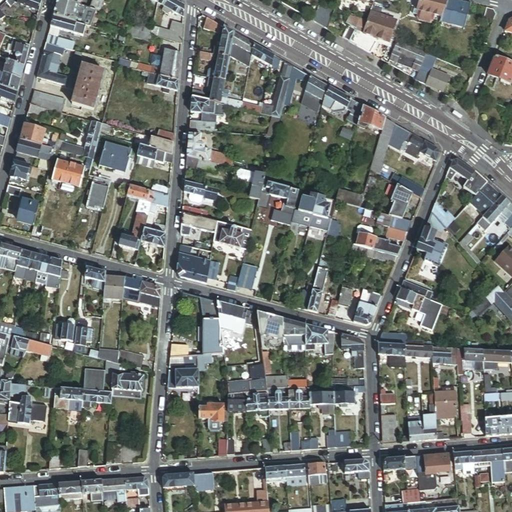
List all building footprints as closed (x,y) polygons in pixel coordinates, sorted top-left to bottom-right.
[(15,3),(9,0),(0,7),(0,8),(7,16),(13,11),(11,7),(15,3)] [(36,0),(9,0),(15,3),(39,14),(42,2),(36,0)] [(87,8),(90,0),(81,0),(80,6),(87,8)] [(185,7),(173,0),(159,0),(158,4),(164,7),(172,12),(184,18),(185,7)] [(441,16),(448,0),(419,0),(417,10),(441,16)] [(471,4),(454,0),(448,0),(441,16),(440,20),(439,22),(464,29),(471,4)] [(80,6),(74,5),(58,1),(54,17),(83,25),(90,27),(94,10),(87,8),(80,6)] [(312,21),(322,27),(327,30),(332,16),(333,13),(334,11),(319,5),(312,21)] [(494,10),(480,7),(477,17),(494,21),(496,15),(494,10)] [(441,16),(417,10),(416,14),(440,20),(441,16)] [(397,21),(370,12),(367,21),(364,28),(363,34),(378,42),(379,40),(389,44),(397,21)] [(80,36),(83,25),(54,17),(51,28),(59,30),(80,36)] [(350,17),(347,22),(358,26),(364,28),(367,21),(350,17)] [(221,27),(208,19),(204,30),(219,34),(221,27)] [(159,29),(157,35),(153,34),(152,37),(181,45),(183,26),(177,24),(176,24),(161,20),(159,29)] [(349,42),(356,30),(349,26),(342,38),(349,42)] [(364,28),(358,26),(356,30),(363,34),(364,28)] [(150,37),(152,37),(153,34),(157,35),(159,29),(152,27),(150,37)] [(235,34),(224,28),(220,48),(218,57),(230,59),(232,46),(235,34)] [(358,47),(363,34),(356,30),(349,42),(358,47)] [(127,31),(127,32),(125,37),(149,44),(150,37),(127,31)] [(56,39),(58,34),(50,32),(46,45),(56,47),(59,48),(61,40),(56,39)] [(254,46),(235,34),(232,46),(252,56),(254,46)] [(378,42),(363,34),(358,47),(370,54),(378,42)] [(75,44),(61,40),(59,48),(64,49),(72,52),(75,44)] [(397,43),(390,60),(419,72),(426,55),(397,43)] [(24,69),(30,47),(22,44),(20,47),(12,44),(8,58),(7,61),(24,69)] [(56,47),(46,45),(44,52),(54,55),(56,47)] [(275,57),(254,46),(252,56),(252,58),(272,69),(275,57)] [(62,57),(64,49),(59,48),(56,47),(54,55),(44,52),(37,80),(47,82),(49,74),(51,75),(54,65),(57,66),(60,56),(62,57)] [(178,81),(181,55),(165,52),(163,61),(161,68),(160,71),(138,65),(137,71),(147,74),(150,74),(178,81)] [(78,68),(81,55),(75,53),(72,66),(78,68)] [(511,58),(497,53),(495,58),(511,64),(511,58)] [(213,56),(200,54),(199,61),(210,64),(214,61),(218,62),(215,77),(214,81),(225,83),(227,76),(230,59),(218,57),(213,56)] [(436,59),(426,55),(419,72),(416,80),(425,85),(443,93),(449,78),(432,71),(436,59)] [(511,79),(511,64),(495,58),(488,76),(501,81),(500,82),(510,86),(511,79)] [(21,82),(24,69),(7,61),(5,65),(3,74),(21,82)] [(82,67),(72,106),(93,111),(103,73),(82,67)] [(305,75),(294,68),(290,80),(290,81),(296,83),(297,80),(303,82),(305,75)] [(21,82),(3,74),(0,73),(0,87),(18,94),(21,82)] [(177,93),(178,81),(150,74),(149,78),(147,85),(164,89),(170,91),(177,93)] [(290,80),(281,77),(276,97),(285,99),(287,92),(290,81),(290,80)] [(326,91),(327,87),(310,78),(307,93),(323,102),(326,91)] [(221,106),(222,99),(224,88),(225,83),(214,81),(210,80),(209,80),(207,89),(209,90),(208,94),(211,95),(210,100),(206,99),(202,93),(192,92),(192,99),(215,104),(218,105),(221,106)] [(296,83),(290,81),(287,92),(293,93),(296,83)] [(15,105),(18,94),(0,87),(0,99),(1,100),(6,101),(15,105)] [(363,108),(330,89),(328,92),(327,94),(324,105),(332,110),(335,104),(352,114),(347,122),(357,129),(363,108)] [(285,99),(284,105),(290,107),(293,93),(287,92),(285,99)] [(35,93),(32,106),(44,110),(61,114),(64,102),(35,93)] [(323,102),(307,93),(304,106),(320,114),(323,102)] [(280,120),(284,105),(285,99),(276,97),(273,108),(271,118),(273,118),(280,120)] [(215,107),(215,104),(192,99),(190,114),(214,116),(215,107)] [(241,111),(243,104),(222,99),(221,106),(241,111)] [(260,108),(243,104),(241,111),(260,115),(262,110),(263,105),(263,104),(261,103),(260,108)] [(273,108),(263,105),(262,110),(267,111),(266,116),(271,118),(273,108)] [(32,106),(30,106),(28,114),(42,118),(44,110),(32,106)] [(0,115),(6,117),(9,112),(0,108),(0,115)] [(385,120),(363,108),(357,129),(364,131),(367,130),(368,128),(382,131),(385,120)] [(0,126),(8,130),(11,119),(6,117),(0,115),(0,126)] [(275,140),(280,120),(273,118),(268,139),(268,140),(275,140)] [(394,125),(385,120),(382,131),(370,171),(378,175),(379,176),(382,166),(388,144),(394,125)] [(99,136),(101,126),(91,123),(84,150),(77,148),(76,151),(61,147),(59,152),(92,161),(99,136)] [(189,131),(205,133),(206,125),(190,123),(189,131)] [(206,125),(205,133),(213,134),(213,125),(206,125)] [(409,134),(394,125),(388,144),(390,146),(395,138),(405,143),(409,134)] [(46,132),(25,126),(21,142),(54,150),(57,138),(57,137),(53,136),(51,143),(44,141),(46,132)] [(353,133),(343,129),(340,136),(351,140),(353,133)] [(173,144),(174,135),(159,131),(156,140),(173,144)] [(437,150),(409,134),(405,143),(395,138),(390,146),(416,160),(419,154),(436,163),(439,155),(437,150)] [(201,137),(189,136),(187,159),(219,166),(223,167),(233,169),(235,162),(228,161),(228,158),(226,157),(226,156),(204,152),(205,147),(200,147),(201,142),(205,142),(206,139),(201,138),(201,137)] [(59,152),(61,147),(63,140),(57,138),(54,150),(59,152)] [(172,156),(173,144),(156,140),(151,139),(148,150),(172,156)] [(54,150),(21,142),(15,163),(29,167),(31,159),(41,161),(39,170),(48,172),(54,150)] [(104,145),(98,168),(125,175),(131,152),(104,145)] [(171,165),(172,156),(148,150),(140,147),(138,158),(163,166),(164,163),(171,165)] [(57,162),(52,181),(79,189),(84,170),(64,164),(65,159),(60,158),(59,162),(57,162)] [(217,174),(219,166),(187,159),(186,169),(217,176),(217,174)] [(467,198),(471,201),(487,184),(475,173),(456,161),(453,162),(446,177),(451,181),(459,172),(469,182),(464,187),(470,194),(467,198)] [(29,167),(15,163),(11,180),(25,184),(28,175),(29,170),(30,167),(29,167)] [(390,171),(382,166),(379,176),(383,179),(386,180),(387,177),(390,171)] [(255,174),(265,176),(267,169),(262,168),(261,171),(251,168),(250,173),(255,174)] [(370,171),(363,201),(361,210),(369,212),(371,204),(378,175),(370,171)] [(261,194),(263,184),(265,176),(255,174),(249,199),(259,201),(261,194)] [(421,200),(424,192),(398,177),(396,182),(394,185),(413,195),(421,200)] [(185,183),(197,186),(197,184),(193,183),(194,180),(185,178),(185,183)] [(104,181),(95,179),(93,185),(102,188),(104,181)] [(102,188),(109,190),(111,183),(104,181),(102,188)] [(212,190),(197,186),(185,183),(184,194),(190,195),(202,198),(209,200),(212,190)] [(298,196),(299,193),(263,184),(261,194),(269,196),(268,197),(286,202),(285,207),(294,210),(298,196)] [(485,216),(502,197),(487,184),(471,201),(470,202),(485,216)] [(96,209),(103,211),(109,190),(102,188),(93,185),(87,209),(95,212),(96,209)] [(154,185),(152,193),(154,193),(169,197),(169,190),(154,185)] [(409,206),(413,195),(394,185),(391,203),(394,204),(393,211),(391,218),(392,218),(402,221),(409,206)] [(9,186),(6,195),(19,199),(21,190),(9,186)] [(152,193),(130,187),(127,198),(139,201),(151,204),(154,193),(152,193)] [(154,193),(151,204),(149,213),(149,214),(153,215),(154,215),(156,209),(155,209),(156,206),(168,209),(169,197),(154,193)] [(269,196),(261,194),(259,201),(257,207),(266,210),(268,197),(269,196)] [(363,201),(340,194),(338,203),(342,204),(361,210),(363,201)] [(201,202),(202,198),(190,195),(189,199),(191,202),(199,204),(201,202)] [(313,217),(318,198),(310,196),(309,202),(302,200),(299,214),(313,217)] [(511,206),(502,197),(485,216),(479,222),(487,229),(504,211),(510,216),(503,223),(511,230),(511,228),(511,206)] [(325,207),(326,200),(318,198),(313,217),(328,221),(331,208),(325,207)] [(149,213),(151,204),(139,201),(136,213),(137,215),(139,216),(140,213),(142,213),(142,211),(149,213)] [(34,227),(39,207),(23,203),(17,222),(34,227)] [(342,204),(338,203),(333,220),(338,222),(342,204)] [(393,211),(371,204),(369,212),(385,216),(391,218),(393,211)] [(435,205),(431,214),(445,229),(454,220),(447,212),(444,215),(435,205)] [(199,220),(201,212),(183,208),(182,215),(199,220)] [(208,214),(201,212),(199,220),(206,221),(208,214)] [(299,214),(294,212),(291,224),(310,229),(313,217),(299,214)] [(153,215),(149,214),(147,218),(144,231),(149,232),(153,215)] [(445,229),(431,214),(426,228),(441,234),(445,229)] [(144,231),(147,218),(139,216),(137,215),(132,233),(136,234),(134,240),(141,242),(144,231)] [(215,236),(217,224),(206,221),(199,220),(182,215),(180,236),(190,239),(192,230),(215,236)] [(392,218),(391,218),(385,216),(382,227),(388,228),(392,218)] [(402,221),(392,218),(388,228),(407,234),(411,223),(402,221)] [(339,224),(332,222),(328,239),(338,242),(339,239),(335,238),(339,224)] [(245,252),(251,232),(217,224),(215,236),(213,244),(245,252)] [(166,236),(166,228),(155,225),(153,233),(166,236)] [(360,228),(359,234),(374,238),(376,232),(374,229),(363,226),(360,228)] [(404,242),(407,234),(388,228),(386,237),(404,242)] [(416,251),(426,255),(424,262),(433,266),(439,269),(441,264),(440,264),(446,250),(447,250),(448,246),(446,245),(445,247),(433,242),(436,235),(425,230),(416,251)] [(132,233),(123,231),(119,247),(138,252),(140,244),(141,242),(134,240),(136,234),(132,233)] [(149,232),(144,231),(141,242),(140,244),(164,250),(166,236),(153,233),(149,232)] [(389,246),(390,243),(374,238),(359,234),(355,247),(397,258),(401,250),(389,246)] [(460,242),(463,245),(464,246),(472,238),(467,234),(460,242)] [(212,255),(213,248),(195,244),(194,252),(212,255)] [(22,252),(0,245),(0,257),(5,259),(9,260),(19,263),(22,252)] [(394,266),(397,258),(355,247),(354,246),(349,266),(351,267),(355,255),(394,266)] [(511,251),(508,248),(495,261),(511,276),(511,251)] [(210,262),(212,255),(194,252),(179,249),(177,274),(180,278),(206,286),(209,271),(210,262)] [(32,254),(22,252),(19,263),(16,273),(14,278),(26,281),(26,278),(28,270),(32,254)] [(42,257),(32,254),(28,270),(38,273),(42,257)] [(51,259),(42,257),(38,273),(47,275),(51,259)] [(62,262),(51,259),(47,275),(56,277),(61,279),(62,262)] [(19,263),(9,260),(8,263),(7,266),(10,271),(16,273),(19,263)] [(331,264),(321,261),(319,268),(329,271),(331,264)] [(219,264),(210,262),(209,271),(217,273),(219,264)] [(319,268),(313,292),(323,295),(329,271),(319,268)] [(106,274),(86,269),(85,279),(92,281),(105,285),(105,278),(106,274)] [(38,273),(28,270),(26,278),(29,278),(37,280),(38,279),(38,273)] [(217,273),(209,271),(206,286),(215,288),(217,273)] [(238,280),(236,288),(252,292),(255,277),(240,273),(238,280)] [(56,277),(47,275),(47,281),(46,288),(59,290),(60,282),(55,281),(56,277)] [(105,278),(105,285),(104,292),(104,299),(123,301),(123,299),(125,279),(105,278)] [(227,291),(235,293),(236,288),(238,280),(230,278),(227,291)] [(159,288),(125,279),(123,299),(138,303),(139,295),(160,300),(161,291),(159,288)] [(104,292),(105,285),(92,281),(91,285),(93,289),(104,292)] [(432,294),(404,283),(401,291),(429,302),(432,294)] [(504,294),(498,288),(486,300),(492,306),(493,305),(504,294)] [(352,292),(343,289),(339,301),(339,304),(338,307),(347,310),(352,292)] [(359,305),(354,325),(365,328),(370,325),(382,296),(363,290),(359,305)] [(429,302),(401,291),(396,301),(413,308),(411,313),(424,318),(431,303),(429,302)] [(313,292),(307,312),(317,315),(323,295),(313,292)] [(493,305),(511,324),(511,304),(504,294),(493,305)] [(160,309),(160,300),(139,295),(138,303),(160,309)] [(438,299),(436,305),(444,308),(446,302),(438,299)] [(217,304),(201,300),(204,323),(213,322),(212,308),(217,307),(217,304)] [(486,300),(483,303),(473,313),(471,315),(478,321),(488,311),(487,311),(492,306),(486,300)] [(334,320),(338,307),(339,304),(336,303),(333,302),(329,318),(334,320)] [(217,307),(218,317),(222,318),(222,317),(243,322),(244,319),(248,320),(250,313),(217,304),(217,307)] [(223,356),(219,323),(218,317),(217,307),(212,308),(213,322),(204,323),(203,357),(208,357),(223,356)] [(283,321),(257,314),(259,335),(283,341),(283,321)] [(218,317),(219,323),(241,329),(243,322),(222,317),(222,318),(218,317)] [(305,327),(283,321),(283,341),(284,345),(284,349),(305,348),(305,327)] [(83,325),(78,324),(76,337),(76,340),(76,347),(87,348),(89,322),(84,322),(83,325)] [(16,328),(2,324),(0,330),(0,334),(13,338),(16,328)] [(74,343),(74,340),(75,337),(75,327),(58,325),(57,342),(74,343)] [(334,335),(305,327),(305,348),(305,353),(315,353),(315,348),(324,348),(333,347),(334,335)] [(29,332),(16,328),(13,338),(28,342),(29,332)] [(41,335),(29,332),(28,342),(32,343),(40,345),(41,335)] [(0,346),(2,347),(0,353),(0,367),(4,369),(8,356),(10,349),(13,338),(0,334),(0,346)] [(259,335),(260,339),(284,345),(283,341),(259,335)] [(44,336),(42,343),(50,345),(52,338),(44,336)] [(358,341),(341,337),(342,350),(351,349),(352,357),(354,357),(355,370),(364,369),(363,347),(358,341)] [(378,346),(385,347),(387,343),(388,340),(382,337),(378,346)] [(28,342),(13,338),(10,349),(22,352),(22,351),(29,352),(32,343),(28,342)] [(40,345),(32,343),(29,352),(29,354),(19,369),(23,371),(33,355),(45,357),(44,362),(50,363),(53,348),(40,345)] [(404,359),(404,348),(391,347),(385,347),(378,346),(379,357),(390,358),(404,359)] [(76,347),(75,354),(86,357),(87,348),(76,347)] [(333,347),(324,348),(324,357),(333,357),(333,347)] [(432,360),(432,349),(423,349),(404,348),(404,359),(432,360)] [(456,368),(455,351),(432,349),(432,360),(432,366),(456,368)] [(188,350),(170,350),(170,358),(188,358),(188,350)] [(462,371),(483,373),(483,371),(482,352),(456,351),(458,378),(462,378),(462,371)] [(127,354),(119,352),(118,364),(125,366),(127,354)] [(509,354),(482,352),(483,371),(497,372),(497,365),(511,366),(509,354)] [(143,358),(127,354),(125,366),(141,370),(143,358)] [(113,357),(100,355),(99,360),(106,362),(113,364),(113,357)] [(263,368),(264,378),(270,377),(267,355),(262,355),(263,368)] [(209,364),(208,357),(203,357),(196,358),(196,380),(201,380),(201,365),(209,364)] [(196,380),(196,358),(188,358),(170,358),(169,367),(185,366),(189,366),(189,371),(185,372),(168,372),(167,389),(196,390),(196,380)] [(404,359),(390,358),(389,371),(405,371),(404,359)] [(113,364),(106,362),(106,374),(105,375),(114,376),(114,364),(113,364)] [(133,369),(114,364),(114,376),(112,395),(112,400),(142,401),(143,393),(144,393),(145,379),(138,378),(138,376),(133,376),(133,369)] [(247,385),(248,394),(266,393),(265,381),(264,378),(263,368),(248,370),(250,385),(247,385)] [(106,374),(86,372),(84,392),(104,394),(105,375),(106,374)] [(489,377),(483,377),(484,395),(496,395),(495,390),(490,391),(489,377)] [(287,380),(265,381),(266,393),(287,392),(287,385),(287,380)] [(364,380),(346,381),(346,389),(365,388),(364,380)] [(346,381),(331,382),(331,390),(332,390),(346,389),(346,381)] [(12,384),(1,383),(0,393),(11,394),(12,386),(12,384)] [(287,385),(287,392),(306,391),(306,383),(287,385)] [(248,394),(247,385),(226,387),(227,396),(235,395),(246,395),(248,394)] [(16,386),(12,386),(11,394),(27,395),(27,390),(27,387),(16,386)] [(346,389),(332,390),(333,406),(354,404),(353,393),(365,393),(365,388),(346,389)] [(57,390),(45,389),(44,401),(56,402),(57,390)] [(84,392),(57,390),(56,402),(55,412),(70,413),(71,403),(83,404),(84,392)] [(308,391),(309,408),(317,407),(318,410),(322,410),(322,415),(334,414),(333,406),(332,390),(331,390),(308,391)] [(306,391),(287,392),(288,411),(309,409),(309,408),(308,391),(306,391)] [(11,394),(0,393),(0,392),(0,404),(10,407),(10,404),(11,394)] [(112,400),(112,395),(104,394),(84,392),(83,404),(83,410),(91,411),(91,404),(111,406),(112,400)] [(287,392),(266,393),(267,412),(288,411),(287,392)] [(380,392),(381,407),(384,407),(395,406),(395,397),(385,397),(385,392),(380,392)] [(248,394),(246,395),(246,398),(247,413),(258,413),(259,418),(268,418),(267,412),(266,393),(248,394)] [(439,394),(434,394),(434,395),(435,416),(452,415),(452,413),(455,413),(454,393),(439,394)] [(511,393),(502,394),(500,394),(501,401),(511,400),(511,393)] [(235,395),(227,396),(227,406),(227,413),(247,413),(246,398),(239,398),(239,403),(236,403),(235,395)] [(246,395),(235,395),(236,403),(239,403),(239,398),(246,398),(246,395)] [(435,416),(434,395),(430,395),(431,421),(423,421),(423,424),(436,423),(435,416)] [(21,405),(10,404),(10,407),(9,424),(30,425),(31,404),(30,404),(30,399),(22,398),(22,402),(21,402),(21,405)] [(0,436),(8,437),(9,424),(10,407),(0,404),(0,425),(2,426),(2,429),(0,428),(0,436)] [(196,404),(196,421),(208,421),(210,421),(210,424),(221,424),(221,406),(211,406),(206,406),(206,404),(196,404)] [(460,414),(461,423),(462,423),(463,435),(471,434),(469,414),(460,414)] [(504,437),(511,435),(511,414),(506,414),(507,418),(502,419),(504,437)] [(382,447),(396,445),(395,417),(384,417),(381,418),(382,447)] [(488,420),(485,420),(486,438),(501,437),(499,419),(488,420)] [(210,421),(208,421),(208,430),(211,432),(219,432),(221,430),(221,424),(210,424),(210,421)] [(436,423),(423,424),(422,424),(423,443),(437,442),(436,433),(436,423)] [(409,425),(409,438),(410,444),(423,443),(422,424),(421,424),(409,425)] [(270,440),(271,450),(278,449),(277,433),(270,434),(270,440)] [(335,449),(350,448),(349,433),(335,434),(335,436),(335,449)] [(443,433),(436,433),(437,442),(449,441),(449,438),(443,438),(443,433)] [(291,452),(299,452),(298,434),(290,434),(290,441),(291,452)] [(264,454),(271,454),(271,450),(270,440),(262,440),(264,454)] [(227,457),(227,442),(218,442),(218,458),(227,457)] [(302,452),(310,451),(310,442),(302,443),(302,452)] [(107,467),(121,466),(123,446),(108,445),(107,467)] [(511,451),(502,452),(502,463),(503,475),(511,474),(511,451)] [(78,469),(86,469),(88,453),(79,452),(78,469)] [(472,454),(473,465),(489,464),(491,485),(504,484),(503,475),(502,463),(502,452),(472,454)] [(472,454),(453,456),(454,472),(469,471),(469,466),(473,465),(472,454)] [(449,473),(448,456),(424,458),(425,473),(425,481),(435,480),(435,474),(449,473)] [(59,459),(50,458),(49,472),(58,471),(59,459)] [(417,470),(416,458),(386,461),(384,465),(384,473),(417,470)] [(425,473),(424,458),(416,458),(417,470),(417,474),(425,473)] [(365,462),(344,464),(345,475),(358,474),(369,473),(368,465),(365,462)] [(326,477),(325,465),(308,466),(309,478),(326,477)] [(287,482),(287,488),(310,486),(309,478),(308,466),(304,467),(305,478),(286,480),(287,482)] [(305,478),(304,467),(285,468),(286,480),(305,478)] [(286,480),(285,468),(265,470),(266,481),(286,480)] [(214,491),(212,474),(193,475),(194,488),(195,493),(214,491)] [(194,488),(193,475),(165,477),(162,480),(163,490),(194,488)] [(309,478),(310,486),(327,485),(326,477),(309,478)] [(144,479),(124,480),(125,492),(138,491),(139,498),(149,497),(147,480),(144,479)] [(125,492),(124,480),(102,482),(103,494),(125,492)] [(103,494),(102,482),(82,484),(82,495),(82,496),(103,494)] [(82,495),(82,484),(58,486),(59,497),(82,495)] [(59,497),(58,486),(33,488),(35,511),(40,511),(39,498),(59,497)] [(25,511),(35,511),(33,488),(4,490),(4,492),(5,504),(5,511),(25,511)] [(268,511),(267,491),(256,492),(257,506),(224,509),(224,511),(268,511)] [(418,491),(402,492),(403,505),(408,505),(420,504),(418,491)] [(60,511),(59,497),(39,498),(40,511),(35,511),(34,511),(60,511)] [(435,511),(458,511),(457,500),(434,502),(435,511)] [(127,510),(139,509),(139,501),(126,502),(127,510)] [(346,511),(345,501),(331,502),(331,506),(331,511),(346,511)] [(435,511),(434,502),(420,504),(408,505),(408,511),(435,511)]
